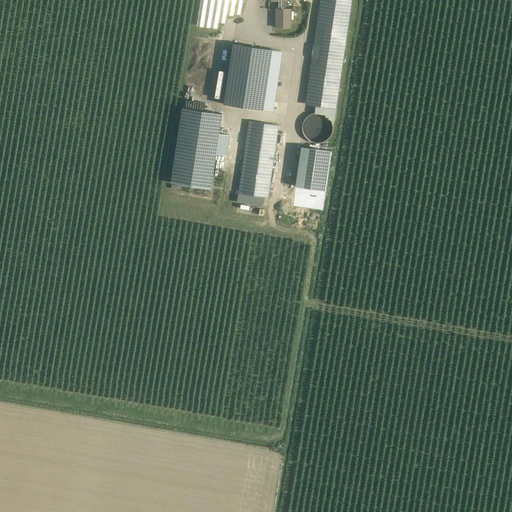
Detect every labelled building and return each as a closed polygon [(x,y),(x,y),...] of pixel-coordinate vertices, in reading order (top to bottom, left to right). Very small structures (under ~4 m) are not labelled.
[(271,0),(278,0),(278,8),(285,9),(285,0),(271,0)] [(352,0),(322,0),(308,103),(337,107),(352,0)] [(275,8),(275,28),(291,28),(291,9),(285,9),(278,8),(275,8)] [(242,45),(232,44),(223,104),(263,110),(272,50),(242,45)] [(182,108),(171,183),(210,189),(216,153),(226,155),(229,135),(219,133),(221,122),(222,114),(182,108)] [(249,121),(238,193),(268,197),(276,144),(277,135),(278,125),(256,122),(249,121)] [(296,186),(293,206),(323,210),(326,190),(331,150),(301,146),(296,186)]
